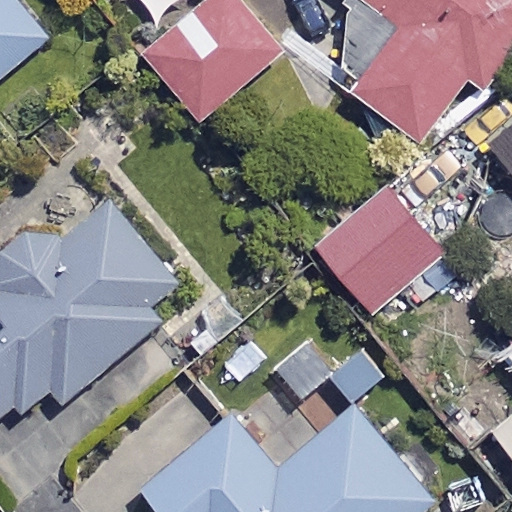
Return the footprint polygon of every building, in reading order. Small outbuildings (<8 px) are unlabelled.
[(0,0),(0,83),(51,40),(17,0),(0,0)] [(291,51),(249,0),(214,0),(153,50),(208,118),(291,51)] [(511,49),(511,0),(369,0),(408,31),(359,91),(432,149),(511,49)] [(511,140),(500,151),(511,164),(511,140)] [(448,250),(394,189),(325,250),(380,311),(448,250)] [(184,283),(118,202),(54,254),(37,235),(0,265),(0,276),(12,292),(0,301),(0,420),(50,380),(68,403),(162,326),(150,311),(184,283)] [(385,380),(344,331),(322,349),(363,398),(385,380)] [(340,376),(316,345),(278,374),(302,406),(340,376)] [(425,511),(437,502),(359,412),(286,475),(236,418),(151,491),(168,511),(425,511)] [(511,418),(499,429),(511,445),(511,418)]
